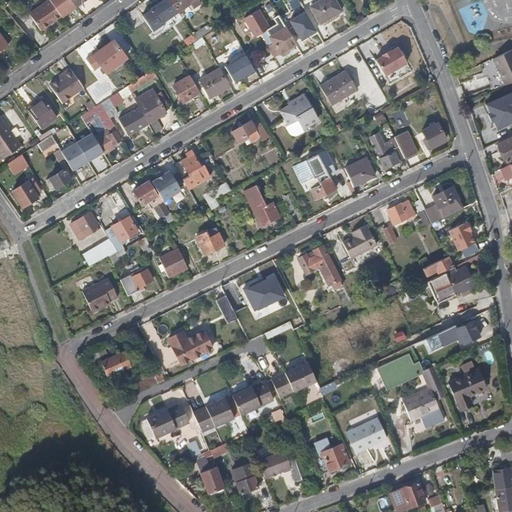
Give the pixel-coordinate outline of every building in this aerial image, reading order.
[(60,17),(48,0),(42,5),(56,20),(60,17)] [(161,25),(178,13),(168,0),(165,0),(150,10),(161,25)] [(201,4),(198,0),(168,0),(178,13),(185,8),(189,13),(201,4)] [(344,11),(337,0),(321,0),(312,6),(323,24),(344,11)] [(56,20),(42,5),(29,14),(40,31),(56,20)] [(296,45),(278,16),(274,18),(277,24),(269,28),(258,10),(244,18),(255,37),(262,33),(269,45),(267,47),(270,53),(276,48),(280,54),(296,45)] [(201,40),(210,33),(207,27),(194,36),(197,42),(201,40)] [(0,52),(8,47),(0,34),(0,52)] [(94,71),(113,59),(113,57),(119,53),(112,44),(87,61),(94,71)] [(385,76),(407,63),(398,47),(390,52),(390,50),(382,55),(382,57),(375,61),(385,76)] [(511,82),(511,54),(510,51),(492,60),(504,86),(506,85),(511,82)] [(255,72),(244,55),(224,67),(234,84),(255,72)] [(82,90),(67,69),(61,74),(63,77),(56,81),(48,87),(60,104),(78,92),(82,90)] [(332,105),(359,88),(347,69),(320,86),(332,105)] [(230,87),(219,70),(200,81),(210,98),(230,87)] [(130,94),(156,77),(152,71),(147,74),(137,80),(129,86),(126,88),(130,94)] [(137,80),(133,74),(125,80),(129,86),(137,80)] [(200,94),(190,77),(173,87),(183,104),(200,94)] [(112,96),(107,87),(94,95),(100,104),(101,104),(112,96)] [(318,120),(304,96),(291,103),(292,106),(289,107),(289,106),(279,112),(287,127),(297,121),(302,129),(318,120)] [(166,115),(155,97),(138,107),(139,109),(148,126),(166,115)] [(55,118),(42,99),(36,104),(35,105),(28,111),(28,110),(26,111),(39,129),(55,118)] [(511,119),(511,117),(510,113),(511,111),(511,109),(511,108),(508,109),(505,102),(487,110),(487,112),(494,128),(511,119)] [(118,131),(101,104),(100,104),(94,108),(110,134),(111,135),(115,133),(118,131)] [(2,115),(21,142),(31,135),(12,108),(2,115)] [(148,126),(139,109),(119,121),(129,137),(148,126)] [(268,137),(257,118),(232,133),(237,143),(246,139),(250,143),(259,138),(261,141),(268,137)] [(15,141),(0,119),(0,162),(21,147),(16,140),(15,141)] [(304,133),(302,129),(297,121),(287,127),(285,128),(288,134),(290,136),(292,137),(294,137),(304,133)] [(446,139),(438,122),(421,131),(427,144),(426,146),(428,149),(445,140),(446,139)] [(103,151),(120,141),(115,133),(111,135),(110,134),(108,135),(106,130),(97,135),(100,140),(97,141),(103,151)] [(40,151),(55,143),(51,136),(41,142),(37,145),(40,151)] [(511,158),(511,138),(497,145),(505,161),(511,158)] [(403,159),(398,147),(394,149),(391,144),(375,152),(383,170),(399,163),(400,160),(403,159)] [(412,157),(406,144),(398,147),(403,159),(405,160),(412,157)] [(81,173),(65,146),(59,150),(75,177),(81,173)] [(75,177),(59,150),(53,153),(63,170),(48,179),(55,189),(75,177)] [(209,178),(202,165),(199,166),(191,151),(185,154),(187,158),(175,164),(189,189),(209,178)] [(12,168),(24,160),(21,155),(9,163),(12,168)] [(334,190),(317,155),(306,160),(318,186),(311,189),(310,191),(315,200),(334,190)] [(374,177),(365,159),(344,169),(353,187),(374,177)] [(511,178),(511,173),(509,167),(500,172),(504,182),(511,179),(511,178)] [(180,191),(169,172),(151,183),(158,194),(163,201),(180,191)] [(37,198),(32,189),(36,186),(32,179),(12,191),(22,208),(37,198)] [(157,196),(148,182),(133,191),(136,198),(134,199),(138,207),(141,205),(142,206),(147,203),(159,222),(171,215),(163,202),(159,195),(157,196)] [(223,196),(231,191),(226,183),(210,192),(213,201),(223,196)] [(278,219),(272,204),(265,207),(256,187),(243,192),(250,207),(259,227),(278,219)] [(449,201),(453,199),(457,197),(458,196),(453,187),(433,197),(438,208),(439,209),(440,209),(441,208),(448,205),(450,204),(449,201)] [(297,209),(291,195),(283,198),(288,208),(290,213),(297,209)] [(307,209),(313,206),(309,197),(302,200),(307,209)] [(415,213),(408,200),(387,210),(395,225),(406,219),(408,221),(414,217),(413,216),(415,213)] [(424,210),(419,214),(426,226),(432,223),(424,210)] [(100,229),(91,213),(70,225),(79,240),(100,229)] [(162,227),(173,220),(171,215),(159,222),(162,227)] [(138,233),(129,218),(111,228),(120,243),(138,233)] [(475,243),(469,231),(471,231),(467,222),(448,230),(451,238),(458,251),(461,250),(475,243)] [(370,238),(362,224),(346,232),(353,246),(370,238)] [(404,255),(392,231),(380,236),(384,245),(392,261),(404,255)] [(224,245),(219,234),(209,239),(206,233),(196,238),(205,255),(224,245)] [(383,246),(377,234),(372,237),(371,238),(373,241),(369,243),(372,251),(383,246)] [(152,252),(146,237),(138,241),(145,255),(152,252)] [(479,250),(476,242),(475,243),(461,250),(464,258),(466,257),(478,252),(479,250)] [(332,262),(324,246),(315,250),(317,256),(308,260),(306,255),(298,258),(307,274),(332,262)] [(187,268),(179,250),(159,259),(168,278),(187,268)] [(317,256),(315,250),(306,255),(308,260),(317,256)] [(476,263),(475,262),(489,255),(488,250),(454,267),(455,270),(465,266),(466,267),(476,263)] [(96,264),(109,258),(105,251),(93,257),(96,264)] [(96,264),(93,257),(91,252),(83,257),(89,268),(96,264)] [(438,273),(453,266),(448,255),(448,256),(422,268),(426,276),(435,272),(436,273),(438,273)] [(474,286),(466,267),(465,266),(455,270),(454,267),(419,284),(429,307),(465,290),(466,293),(470,292),(469,288),(474,286)] [(131,278),(146,271),(145,268),(130,275),(131,278)] [(137,288),(153,281),(148,270),(146,271),(131,278),(130,275),(120,280),(128,296),(139,292),(137,288)] [(346,290),(339,276),(333,279),(337,287),(333,289),(336,296),(346,290)] [(261,289),(267,285),(262,277),(242,286),(248,298),(262,291),(261,289)] [(116,297),(107,278),(81,291),(91,313),(110,304),(108,300),(116,297)] [(232,309),(225,293),(218,296),(220,300),(224,309),(225,312),(232,309)] [(464,314),(476,310),(473,302),(462,305),(464,314)] [(456,328),(473,321),(471,317),(455,325),(456,328)] [(150,321),(141,325),(147,339),(156,335),(150,321)] [(460,336),(458,332),(474,324),(473,321),(456,328),(455,325),(437,333),(442,344),(460,336)] [(478,337),(479,335),(474,324),(458,332),(460,336),(463,344),(478,337)] [(249,342),(241,327),(235,330),(241,346),(249,342)] [(216,358),(203,332),(186,340),(197,366),(216,358)] [(131,367),(125,352),(101,362),(108,377),(131,367)] [(316,382),(307,362),(283,373),(283,375),(271,380),(279,398),(316,382)] [(437,371),(436,366),(424,371),(424,372),(423,374),(425,377),(437,371)] [(487,389),(481,370),(450,382),(462,409),(474,404),(470,396),(487,389)] [(135,394),(165,381),(161,373),(148,379),(147,377),(131,385),(135,394)] [(274,400),(265,380),(231,396),(240,416),(274,400)] [(336,381),(320,387),(323,395),(339,389),(336,381)] [(440,409),(432,389),(404,402),(412,421),(440,409)] [(234,418),(225,397),(205,405),(205,407),(193,413),(202,433),(234,418)] [(125,409),(121,403),(112,407),(116,413),(125,409)] [(189,423),(181,404),(168,410),(167,408),(145,418),(155,439),(189,423)] [(276,422),(285,417),(281,408),(271,412),(276,422)] [(417,432),(445,420),(440,409),(412,421),(414,425),(417,432)] [(386,440),(378,420),(346,434),(356,454),(386,440)] [(196,440),(184,445),(189,458),(202,453),(196,440)] [(349,464),(342,446),(331,450),(327,440),(315,444),(320,458),(315,459),(321,475),(349,464)] [(234,452),(231,442),(218,448),(221,458),(234,452)] [(511,459),(511,443),(504,442),(501,445),(502,459),(507,460),(511,459)] [(292,470),(289,461),(284,449),(258,459),(265,478),(284,471),(285,473),(292,470)] [(306,478),(298,457),(289,461),(292,470),(296,481),(306,478)] [(257,476),(252,463),(231,470),(234,477),(240,494),(258,487),(253,477),(257,476)] [(511,501),(511,476),(511,466),(493,469),(497,504),(511,501)] [(225,488),(218,467),(200,473),(208,494),(225,488)] [(427,496),(420,480),(418,481),(417,478),(404,483),(405,486),(394,491),(401,509),(425,500),(424,497),(427,496)] [(432,507),(442,503),(439,495),(429,499),(432,507)]
